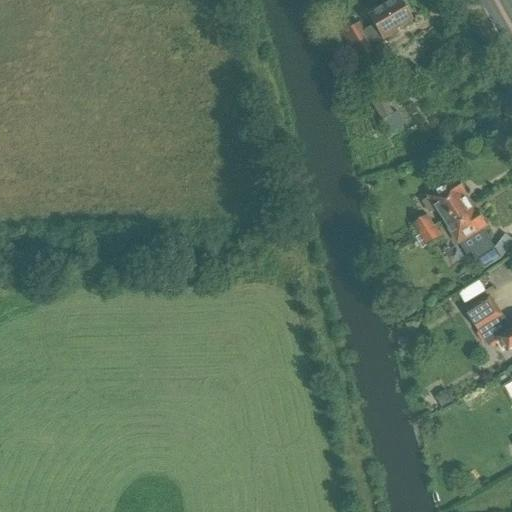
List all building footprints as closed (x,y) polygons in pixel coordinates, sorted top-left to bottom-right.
[(356,22),(339,32),(355,60),(372,50),(370,47),(394,33),(392,30),(408,21),(395,0),(390,0),(366,14),(374,28),(363,34),(356,22)] [(397,102),(403,98),(396,85),(389,89),(397,102)] [(378,96),(367,102),(385,132),(400,124),(392,111),(388,114),(378,96)] [(364,102),(352,102),(353,113),(365,112),(364,102)] [(430,214),(437,210),(444,221),(470,205),(465,196),(466,195),(464,192),(465,189),(462,184),(459,183),(457,180),(422,202),(430,214)] [(458,243),(486,226),(484,223),(484,220),(481,215),(479,214),(477,211),(475,212),(470,205),(444,221),(458,243)] [(413,225),(420,235),(433,227),(426,217),(413,225)] [(433,227),(420,235),(421,237),(420,238),(427,247),(440,238),(433,227)] [(501,258),(495,249),(478,260),(483,269),(501,258)] [(511,330),(489,295),(465,310),(489,348),(501,340),(506,348),(511,344),(511,330)] [(446,389),(434,395),(441,408),(453,402),(446,389)]
